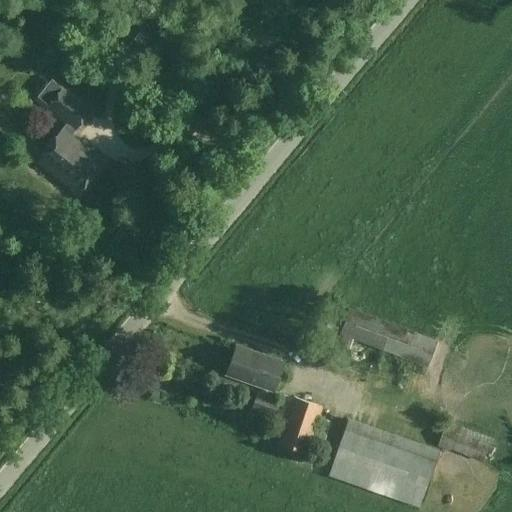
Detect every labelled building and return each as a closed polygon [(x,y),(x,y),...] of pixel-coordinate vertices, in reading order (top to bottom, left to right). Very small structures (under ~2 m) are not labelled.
[(133,12),(109,40),(131,59),(155,31),(164,20),(146,5),(137,15),(133,12)] [(46,108),(47,109),(76,130),(92,109),(64,86),(63,87),(49,77),(34,97),(47,106),(46,108)] [(79,193),(102,163),(61,131),(38,161),(79,193)] [(340,335),(427,369),(436,342),(350,309),(340,335)] [(284,361),(237,345),(226,375),(274,391),(284,361)] [(275,417),(280,401),(256,395),(252,410),(275,417)] [(306,454),(322,407),(293,397),(277,444),(306,454)] [(329,476),(418,507),(438,450),(348,419),(329,476)] [(496,440),(446,422),(438,445),(487,463),(496,440)]
